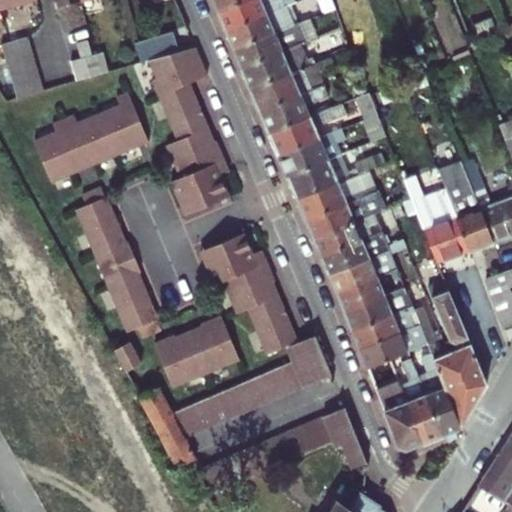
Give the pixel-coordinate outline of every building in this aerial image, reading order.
[(0,0),(0,11),(36,0),(0,0)] [(218,0),(223,11),(249,0),(218,0)] [(249,0),(223,11),(230,29),(294,3),(296,1),(295,0),(249,0)] [(337,8),(334,0),(321,0),(327,12),(337,8)] [(230,29),(238,48),(301,22),(294,3),(230,29)] [(301,22),(238,48),(246,66),(309,41),(301,22)] [(8,42),(24,95),(50,88),(34,34),(8,42)] [(93,34),(84,36),(88,51),(96,49),(93,34)] [(147,56),(179,50),(176,36),(144,42),(147,56)] [(246,66),(255,88),(319,61),(310,40),(309,41),(246,66)] [(177,182),(189,207),(196,205),(200,212),(236,197),(226,176),(235,172),(225,148),(221,149),(217,142),(221,140),(210,115),(205,117),(202,110),(207,108),(196,83),(194,78),(200,75),(202,80),(214,75),(202,47),(153,58),(163,79),(158,81),(183,140),(172,145),(186,178),(177,182)] [(78,57),(84,78),(106,71),(100,51),(78,57)] [(255,88),(263,109),(328,83),(323,71),(337,65),(333,55),(319,61),(255,88)] [(263,109),(273,131),(309,116),(304,104),(324,96),(329,108),(337,105),(345,101),(341,92),(333,95),(328,83),(263,109)] [(100,159),(102,165),(146,146),(144,142),(154,137),(134,92),(124,96),(127,104),(84,123),(80,114),(59,123),(63,131),(42,140),(60,182),(81,173),(79,168),(100,159)] [(338,130),(345,127),(337,105),(329,108),(338,130)] [(388,134),(379,113),(367,118),(375,139),(388,134)] [(309,116),(273,131),(282,153),(321,137),(313,115),(309,116)] [(511,119),(503,124),(508,137),(511,135),(511,119)] [(144,142),(146,146),(156,142),(154,137),(144,142)] [(321,137),(282,153),(290,175),(330,158),(321,137)] [(330,158),(290,175),(300,197),(371,168),(379,164),(375,155),(358,162),(360,166),(353,168),(345,152),(330,158)] [(79,168),(81,173),(102,165),(100,159),(79,168)] [(494,239),(465,166),(463,160),(440,169),(459,216),(472,248),(494,239)] [(465,166),(494,239),(511,233),(511,214),(506,198),(493,202),(477,162),(465,166)] [(371,168),(300,197),(308,219),(379,188),(371,168)] [(406,178),(403,171),(397,174),(400,181),(406,178)] [(408,184),(420,214),(430,210),(416,174),(406,178),(408,184)] [(308,219),(316,237),(376,212),(383,210),(378,196),(408,184),(406,178),(400,181),(379,188),(308,219)] [(87,195),(92,205),(110,198),(105,187),(87,195)] [(149,271),(136,241),(133,243),(121,218),(117,219),(115,212),(119,211),(113,197),(110,198),(92,205),(81,210),(135,332),(145,327),(164,319),(166,318),(160,304),(155,306),(153,300),(157,298),(146,273),(149,271)] [(192,216),(200,212),(196,205),(189,207),(192,216)] [(316,237),(324,255),(373,235),(369,226),(380,221),(376,212),(316,237)] [(472,248),(459,216),(426,228),(439,260),(472,248)] [(324,255),(332,274),(372,257),(385,252),(391,250),(384,231),(373,235),(324,255)] [(217,255),(209,259),(221,285),(230,281),(244,314),(254,309),(274,355),(294,346),(305,341),(294,315),(290,316),(287,310),(291,308),(280,283),(277,284),(274,276),(279,274),(269,251),(260,255),(251,234),(215,249),(217,255)] [(217,255),(215,249),(207,252),(209,259),(217,255)] [(391,250),(385,252),(392,270),(399,267),(391,250)] [(372,257),(332,274),(339,292),(380,275),(372,257)] [(0,261),(0,350),(73,511),(136,511),(100,430),(80,439),(0,261)] [(511,266),(501,271),(511,300),(511,266)] [(511,338),(511,300),(501,271),(488,276),(511,340),(511,338)] [(282,282),(279,274),(274,276),(277,284),(280,283),(282,282)] [(380,275),(339,292),(346,310),(387,294),(380,275)] [(438,280),(429,284),(452,336),(448,338),(476,402),(488,380),(448,281),(440,285),(438,280)] [(346,310),(353,328),(405,307),(408,305),(405,299),(392,305),(387,294),(346,310)] [(424,304),(415,308),(417,314),(421,323),(429,342),(434,355),(462,425),(476,402),(448,338),(444,329),(435,332),(424,304)] [(353,328),(361,347),(402,330),(398,319),(408,314),(405,307),(353,328)] [(421,323),(417,314),(410,317),(414,325),(421,323)] [(209,329),(208,327),(185,337),(185,338),(176,342),(175,339),(162,344),(180,387),(248,359),(230,315),(216,321),(218,325),(209,329)] [(164,319),(145,327),(150,337),(168,329),(164,319)] [(361,347),(369,366),(392,357),(410,350),(407,343),(417,339),(420,345),(429,342),(421,323),(414,325),(402,330),(361,347)] [(294,346),(300,362),(310,386),(338,375),(322,335),(305,341),(294,346)] [(136,339),(120,343),(125,365),(141,361),(136,339)] [(431,369),(420,373),(443,433),(462,425),(434,355),(426,358),(431,369)] [(426,440),(403,383),(392,357),(369,366),(400,441),(410,447),(426,440)] [(412,379),(403,383),(426,440),(443,433),(420,373),(414,360),(405,364),(412,379)] [(310,386),(300,362),(287,367),(297,392),(310,386)] [(297,392),(287,367),(274,372),(284,397),(297,392)] [(274,372),(261,377),(270,402),(284,397),(274,372)] [(261,377),(247,383),(257,407),(270,402),(261,377)] [(247,383),(235,387),(245,412),(257,407),(247,383)] [(235,387),(223,392),(233,417),(245,412),(235,387)] [(211,397),(221,422),(233,417),(223,392),(211,397)] [(198,402),(208,427),(221,422),(211,397),(198,402)] [(179,410),(192,433),(208,427),(198,402),(179,410)] [(351,407),(331,416),(341,440),(361,431),(351,407)] [(331,416),(320,420),(330,444),(341,440),(331,416)] [(309,425),(319,448),(330,444),(320,420),(309,425)] [(309,425),(299,429),(308,452),(319,448),(309,425)] [(308,452),(299,429),(288,433),(298,457),(308,452)] [(341,440),(342,442),(343,445),(349,442),(359,467),(373,461),(361,431),(341,440)] [(511,431),(479,485),(511,503),(511,431)] [(288,433),(277,437),(287,461),(298,457),(288,433)] [(277,437),(263,443),(273,466),(287,461),(277,437)] [(251,449),(260,471),(273,466),(263,443),(251,449)] [(260,471),(251,449),(240,452),(250,476),(260,471)] [(240,452),(229,457),(238,480),(250,476),(240,452)] [(238,480),(229,457),(210,465),(222,487),(238,480)] [(287,461),(273,466),(274,470),(288,465),(287,461)] [(260,471),(262,475),(274,470),(273,466),(260,471)] [(260,471),(250,476),(251,480),(262,475),(260,471)] [(238,480),(240,484),(251,480),(250,476),(238,480)] [(238,480),(222,487),(225,490),(240,484),(238,480)] [(354,508),(358,511),(392,511),(392,510),(382,504),(382,502),(366,491),(354,508)] [(344,501),(337,511),(358,511),(354,508),(344,501)]
